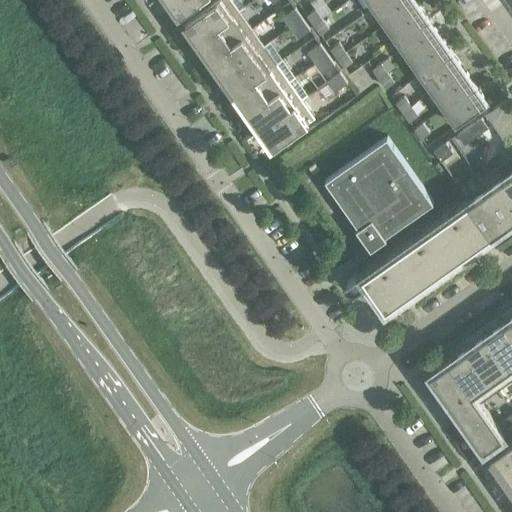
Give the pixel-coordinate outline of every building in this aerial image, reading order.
[(199,0),(172,0),(182,13),(199,0)] [(246,6),(241,0),(215,0),(187,20),(200,38),(240,10),(246,6)] [(383,0),(374,7),(385,24),(417,2),(417,1),(415,3),(412,0),(383,0)] [(417,2),(385,24),(397,40),(429,18),(419,5),(417,7),(415,3),(417,2)] [(303,18),(295,8),(282,17),(290,27),(303,18)] [(316,9),(308,15),(314,24),(322,18),(316,9)] [(240,10),(200,38),(212,56),(252,27),(240,10)] [(310,29),(303,18),(290,27),(298,38),(310,29)] [(329,28),(322,18),(314,24),(321,34),(329,28)] [(438,31),(429,18),(397,40),(409,57),(440,35),(438,36),(436,33),(438,31)] [(264,45),(252,27),(212,56),(224,74),(265,45),(264,45)] [(441,35),(440,35),(409,57),(421,74),(452,52),(443,38),(441,40),(439,37),(441,35)] [(270,40),(264,45),(265,45),(224,74),(237,91),(283,59),(270,40)] [(327,54),(320,43),(307,52),(315,63),(327,54)] [(340,43),(331,48),(338,57),(346,52),(340,43)] [(353,61),(346,52),(338,57),(345,67),(353,61)] [(461,65),(452,52),(421,74),(432,91),(464,68),(462,69),(459,66),(461,65)] [(335,65),(327,54),(315,63),(322,73),(335,65)] [(296,76),(283,59),(237,91),(249,109),(296,76)] [(381,62),(373,68),(379,78),(388,72),(381,62)] [(464,69),(464,68),(432,91),(444,107),(476,85),(466,72),(464,73),(462,70),(464,69)] [(348,82),(340,72),(327,80),(335,91),(348,82)] [(394,81),(388,72),(379,78),(386,87),(394,81)] [(308,94),(296,76),(249,109),(262,127),(302,98),(303,99),(308,94)] [(485,98),(476,85),(444,107),(456,125),(488,102),(487,101),(485,103),(483,99),(485,98)] [(404,96),(396,102),(403,111),(411,105),(404,96)] [(302,98),(262,127),(275,145),(315,116),(303,99),(302,98)] [(511,139),(511,109),(505,100),(486,113),(507,143),(511,139)] [(418,115),(411,105),(403,111),(410,120),(418,115)] [(489,127),(482,117),(470,125),(477,136),(489,127)] [(423,122),(415,128),(422,137),(430,132),(423,122)] [(477,136),(470,125),(458,133),(465,144),(477,136)] [(357,228),(371,249),(387,237),(386,235),(434,202),(387,136),(325,179),(358,227),(357,228)] [(454,152),(446,141),(434,150),(441,160),(454,152)] [(480,179),(484,185),(487,188),(511,221),(511,219),(511,185),(505,176),(506,175),(499,165),(480,179)] [(487,188),(484,185),(468,197),(493,233),(511,221),(487,188)] [(467,196),(432,221),(360,272),(386,308),(493,233),(468,197),(467,196)] [(354,291),(364,284),(357,274),(347,281),(354,291)] [(511,315),(503,322),(511,335),(511,315)] [(511,335),(503,322),(485,335),(511,372),(511,335)] [(511,379),(511,372),(485,335),(468,347),(498,390),(511,379)] [(498,390),(468,347),(450,360),(473,393),(474,392),(481,402),(498,390)] [(473,393),(450,360),(431,373),(455,406),(460,401),(471,417),(465,421),(485,448),(504,435),(481,402),(474,392),(473,393)] [(511,428),(511,414),(502,422),(509,431),(511,428)] [(511,439),(491,455),(492,456),(493,456),(504,471),(511,465),(511,439)]
